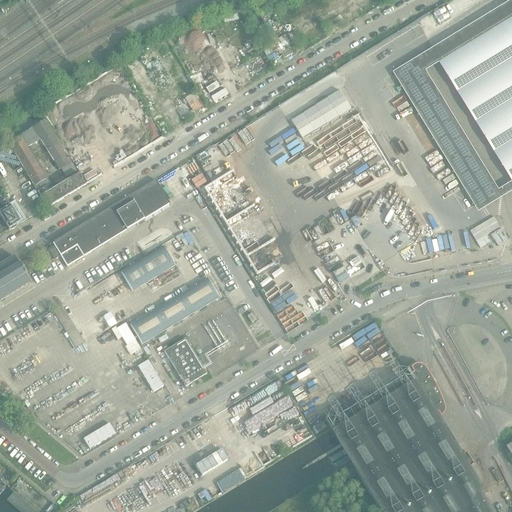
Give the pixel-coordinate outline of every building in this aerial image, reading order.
[(511,18),(511,13),(507,4),(434,48),(442,61),(511,18)] [(511,18),(442,61),(440,63),(458,92),(511,59),(511,18)] [(440,63),(442,61),(434,48),(424,55),(415,60),(423,73),(432,68),(440,63)] [(511,59),(458,92),(476,122),(511,100),(511,59)] [(415,60),(393,73),(474,206),(496,193),(423,73),(415,60)] [(350,111),(338,92),(290,121),(301,140),(350,111)] [(511,100),(476,122),(495,152),(511,141),(511,100)] [(71,163),(45,120),(32,128),(39,140),(58,170),(61,169),(66,178),(76,172),(70,163),(71,163)] [(32,128),(20,135),(20,136),(27,148),(39,140),(32,128)] [(27,148),(20,136),(8,144),(37,192),(49,184),(27,148)] [(511,141),(495,152),(511,180),(511,141)] [(47,208),(76,191),(85,185),(78,174),(49,192),(46,187),(37,192),(47,208)] [(67,267),(145,220),(169,205),(170,205),(155,180),(52,243),(67,267)] [(511,192),(511,182),(505,187),(496,193),(474,206),(478,213),(510,194),(511,192)] [(20,223),(6,200),(0,203),(0,204),(3,210),(0,211),(0,235),(6,232),(6,231),(8,230),(8,231),(8,230),(8,231),(16,226),(20,224),(20,223)] [(501,229),(491,236),(496,244),(494,245),(495,247),(497,246),(498,246),(508,240),(501,229)] [(174,267),(162,247),(137,263),(120,273),(132,292),(174,267)] [(0,301),(30,283),(19,264),(14,257),(0,265),(0,301)] [(219,298),(207,279),(129,326),(141,345),(219,298)] [(84,343),(69,319),(62,306),(55,310),(53,312),(60,324),(75,348),(84,343)] [(251,314),(247,316),(252,323),(256,320),(251,314)] [(185,339),(164,352),(180,380),(185,387),(191,384),(194,381),(197,380),(207,374),(185,339)] [(492,511),(433,415),(437,414),(439,418),(440,417),(442,415),(443,413),(444,410),(444,408),(440,398),(435,388),(430,378),(425,369),(423,367),(421,366),(418,365),(415,366),(413,366),(410,368),(410,369),(412,374),(409,376),(414,383),(332,433),(379,511),(492,511)] [(35,511),(13,493),(6,501),(18,511),(35,511)] [(55,511),(59,508),(53,503),(52,504),(51,505),(46,511),(45,511),(55,511)]
